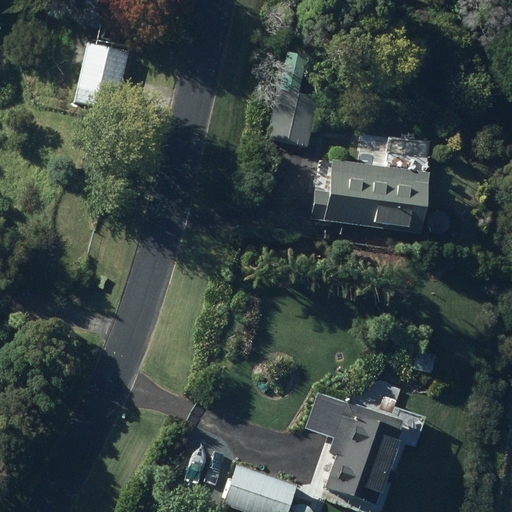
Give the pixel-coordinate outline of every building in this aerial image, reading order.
[(90,49),(78,105),(116,113),(129,57),(90,49)] [(262,140),(304,149),(315,101),(273,92),(262,140)] [(303,222),(411,238),(422,162),(395,158),(397,143),(372,139),(367,171),(324,165),(319,196),(307,194),(303,222)] [(450,192),(426,191),(424,209),(433,210),(432,212),(431,213),(429,214),(428,215),(427,216),(426,218),(425,220),(424,221),(424,223),(424,225),(425,227),(425,228),(426,230),(428,231),(429,232),(431,233),(432,234),(434,234),(436,234),(438,234),(439,234),(441,233),(443,232),(444,231),(445,229),(446,228),(446,226),(447,224),(447,222),(446,221),(446,219),(445,217),(444,216),(443,214),(441,213),(439,213),(439,210),(448,210),(450,192)] [(348,402),(330,451),(337,453),(326,487),(377,504),(382,490),(405,422),(348,402)] [(286,511),(296,484),(237,463),(223,502),(251,511),(286,511)]
